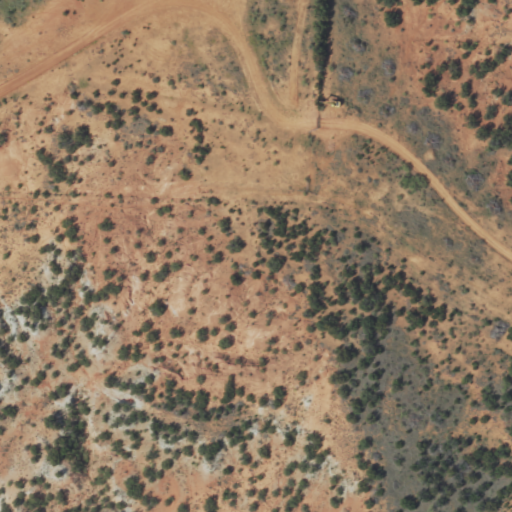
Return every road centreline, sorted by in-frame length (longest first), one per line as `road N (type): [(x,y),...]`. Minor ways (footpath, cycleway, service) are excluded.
road 1 (residential): [(250,0),(268,112),(355,159),(511,288)]
road 2 (residential): [(0,107),(268,112)]
